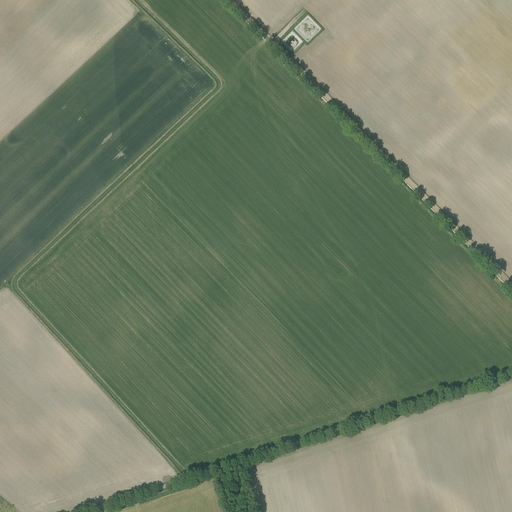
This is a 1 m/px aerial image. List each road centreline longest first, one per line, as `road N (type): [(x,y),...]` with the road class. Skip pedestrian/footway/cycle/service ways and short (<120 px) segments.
road 1 (unclassified): [(84,511),(511,368)]
road 2 (track): [(226,0),(511,286)]
